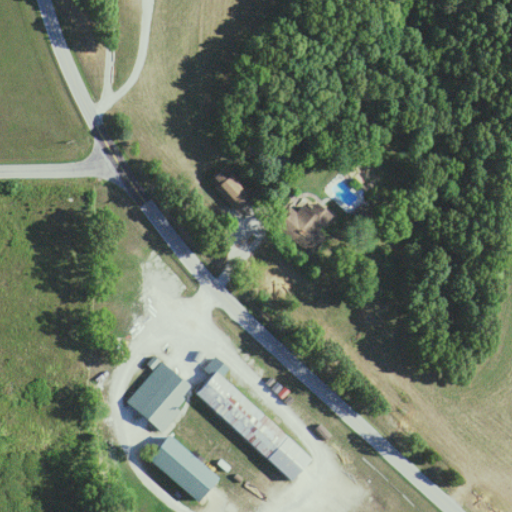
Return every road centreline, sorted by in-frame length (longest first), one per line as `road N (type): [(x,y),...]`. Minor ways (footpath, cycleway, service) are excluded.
road 1 (secondary): [(451,511),(215,288),(113,167),(41,0)]
road 2 (residential): [(205,340),(179,323),(146,336),(124,361),(115,398),(122,445),(150,490),(179,511),(290,502),(328,458),(205,340)]
